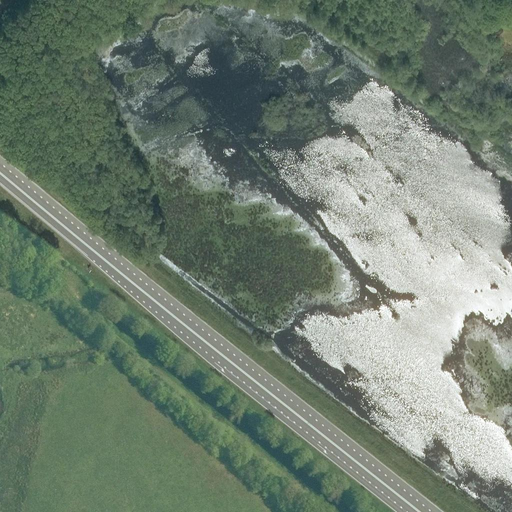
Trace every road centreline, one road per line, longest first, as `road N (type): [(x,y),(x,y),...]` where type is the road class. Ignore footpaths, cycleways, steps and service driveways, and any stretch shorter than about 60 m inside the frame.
road 1 (trunk): [(418,511),(0,172)]
road 2 (track): [(324,511),(87,314),(57,275),(0,227)]
